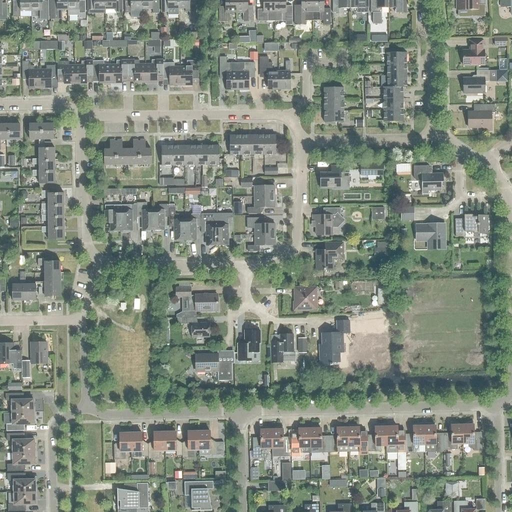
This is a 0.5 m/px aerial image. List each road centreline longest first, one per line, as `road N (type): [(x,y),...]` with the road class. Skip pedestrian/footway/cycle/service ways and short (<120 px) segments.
road 1 (residential): [(240,412),(499,408)]
road 2 (residential): [(288,117),(79,116)]
road 3 (residential): [(299,143),(294,252),(277,265),(244,267)]
road 4 (residential): [(86,404),(106,415),(240,412)]
road 5 (residential): [(98,261),(85,240),(79,116)]
road 6 (residential): [(244,267),(98,261)]
road 7 (residential): [(430,138),(422,0)]
road 8 (residential): [(299,143),(430,138)]
road 9 (residential): [(330,320),(267,322),(246,303),(244,267)]
road 10 (residential): [(54,511),(52,434),(86,404)]
